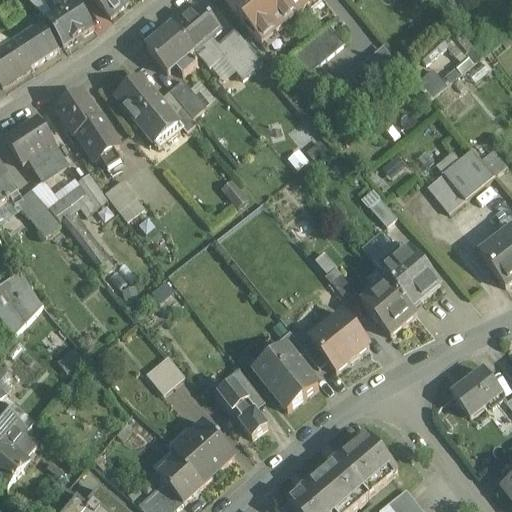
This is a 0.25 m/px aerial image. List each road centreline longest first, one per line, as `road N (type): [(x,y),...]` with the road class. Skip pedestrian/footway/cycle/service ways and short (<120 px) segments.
road 1 (residential): [(395,391),(230,511)]
road 2 (residential): [(158,0),(0,105)]
road 3 (residential): [(484,511),(395,391)]
road 4 (residential): [(511,326),(395,391)]
